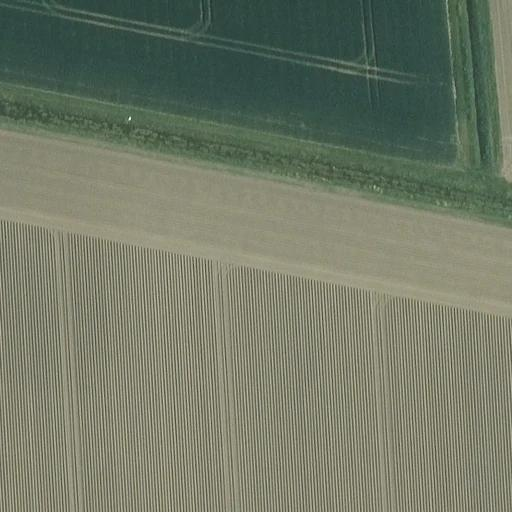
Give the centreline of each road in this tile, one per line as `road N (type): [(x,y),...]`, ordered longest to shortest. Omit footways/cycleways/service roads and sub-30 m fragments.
road 1 (track): [(511,223),(0,123)]
road 2 (track): [(478,0),(494,186),(511,190)]
